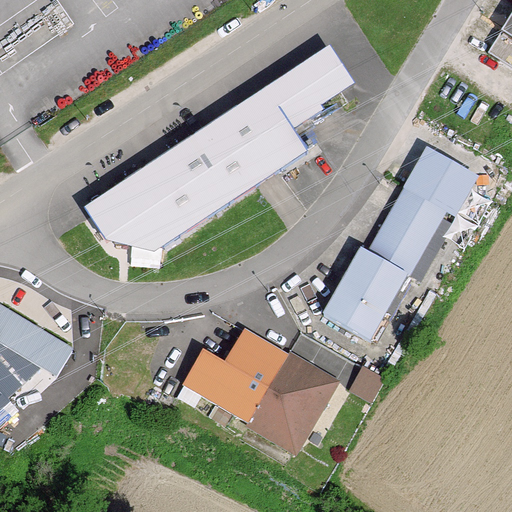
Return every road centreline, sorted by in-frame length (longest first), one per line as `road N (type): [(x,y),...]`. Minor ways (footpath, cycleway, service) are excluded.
road 1 (unclassified): [(0,219),(72,279),(116,297),(201,292),(259,271),(284,256),(343,188),(461,0)]
road 2 (unclassified): [(312,0),(0,203)]
